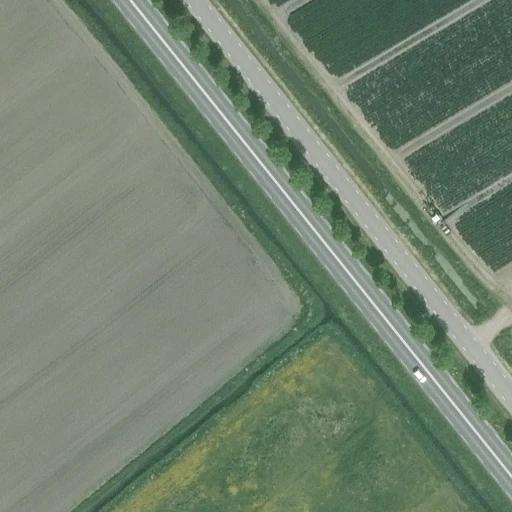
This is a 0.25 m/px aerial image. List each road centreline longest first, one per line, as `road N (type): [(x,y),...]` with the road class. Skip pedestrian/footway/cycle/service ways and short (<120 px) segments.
road 1 (primary): [(511,508),(117,0)]
road 2 (unclassified): [(511,399),(193,0)]
